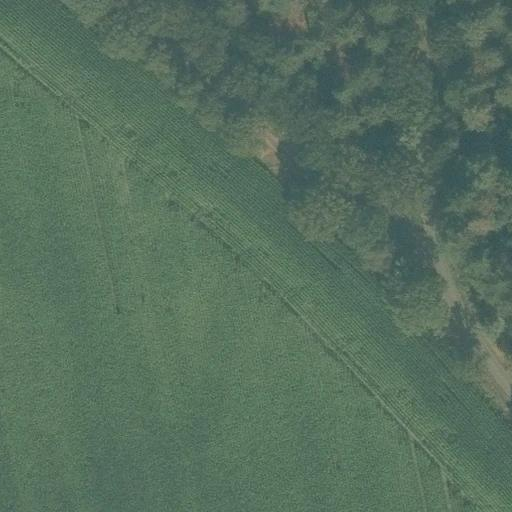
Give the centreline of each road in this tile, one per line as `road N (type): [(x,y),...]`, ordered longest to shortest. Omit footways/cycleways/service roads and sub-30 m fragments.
road 1 (track): [(435,261),(109,0)]
road 2 (unclassified): [(511,385),(447,298),(429,235),(437,0)]
